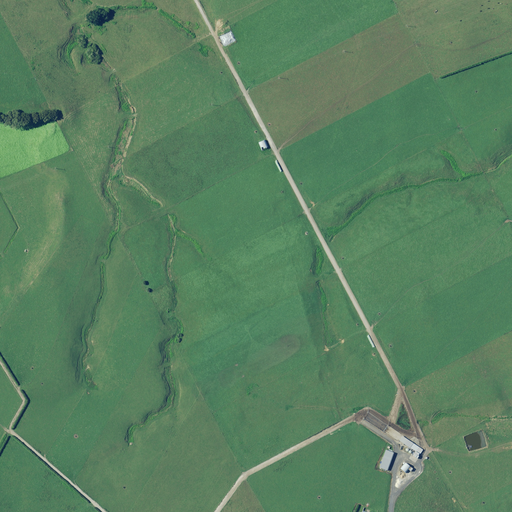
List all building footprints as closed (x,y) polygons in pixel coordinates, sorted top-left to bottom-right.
[(229,30),(221,34),(227,45),(234,41),(229,30)] [(267,147),(264,140),(258,143),(261,150),(267,147)] [(398,441),(408,447),(408,448),(411,450),(411,449),(414,451),(412,456),(416,459),(422,450),(401,436),(398,441)] [(393,453),(385,450),(379,468),(387,470),(393,453)] [(412,469),(405,463),(400,469),(405,473),(408,470),(410,471),(412,469)]
